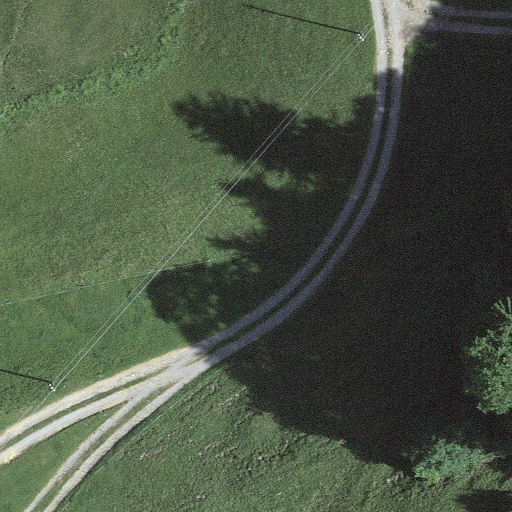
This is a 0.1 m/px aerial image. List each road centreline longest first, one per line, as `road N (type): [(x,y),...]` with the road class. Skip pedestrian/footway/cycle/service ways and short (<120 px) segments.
road 1 (track): [(0,450),(56,414),(244,335),(319,268),(351,221),(386,131),(387,0)]
road 2 (track): [(190,363),(93,452),(42,511)]
road 3 (track): [(511,23),(461,20),(387,0)]
